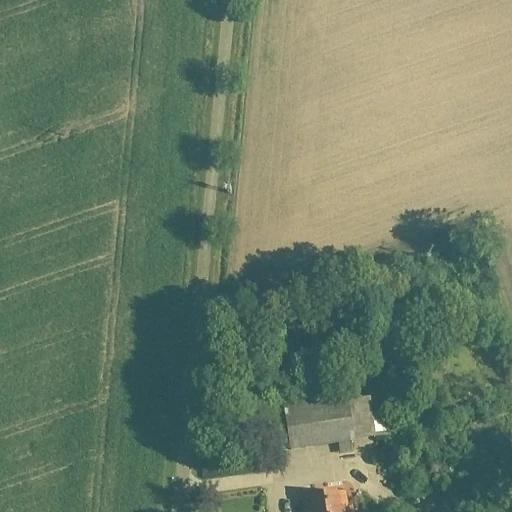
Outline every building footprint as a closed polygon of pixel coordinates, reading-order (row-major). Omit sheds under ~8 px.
[(339,384),(271,394),(278,444),(346,435),(339,384)] [(368,441),(363,405),(345,407),(350,443),(368,441)] [(384,439),(381,419),(368,421),(372,441),(384,439)] [(463,511),(455,485),(384,507),(385,511),(463,511)] [(334,511),(332,490),(285,494),(286,511),(334,511)]
